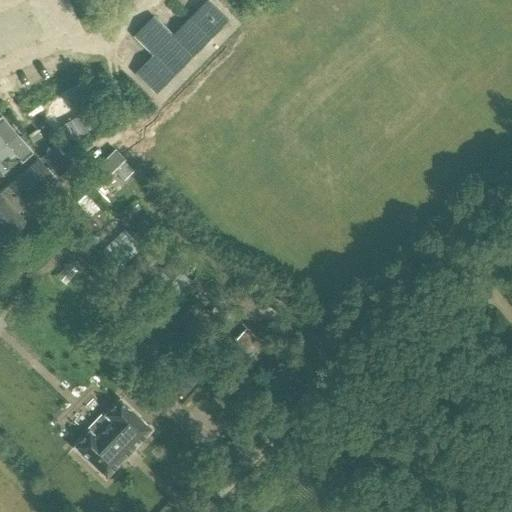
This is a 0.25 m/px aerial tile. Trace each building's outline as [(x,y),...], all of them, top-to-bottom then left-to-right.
[(155,93),(227,20),(208,2),(173,38),(154,18),(135,38),(154,57),(136,75),(155,93)] [(264,35),(272,44),(288,31),(280,21),(264,35)] [(250,76),(258,68),(235,43),(227,52),(250,76)] [(64,118),(68,126),(91,115),(79,91),(67,97),(75,113),(64,118)] [(0,165),(5,172),(18,160),(21,163),(31,154),(0,118),(0,139),(12,153),(0,163),(0,165)] [(56,143),(40,157),(58,177),(74,163),(56,143)] [(106,175),(122,166),(115,155),(99,164),(106,175)] [(0,235),(11,248),(32,229),(17,212),(57,180),(38,159),(7,186),(0,192),(0,235)] [(108,221),(84,195),(75,204),(89,219),(76,230),(86,242),(108,221)] [(122,231),(99,252),(116,271),(139,249),(122,231)] [(170,263),(142,292),(161,310),(190,282),(170,263)] [(196,302),(178,321),(194,335),(211,317),(196,302)] [(263,346),(271,336),(243,309),(233,319),(245,330),(217,361),(228,371),(256,340),(263,346)] [(182,398),(192,388),(180,376),(170,386),(182,398)] [(88,430),(71,448),(106,480),(153,431),(119,398),(102,416),(109,423),(95,437),(88,430)]
